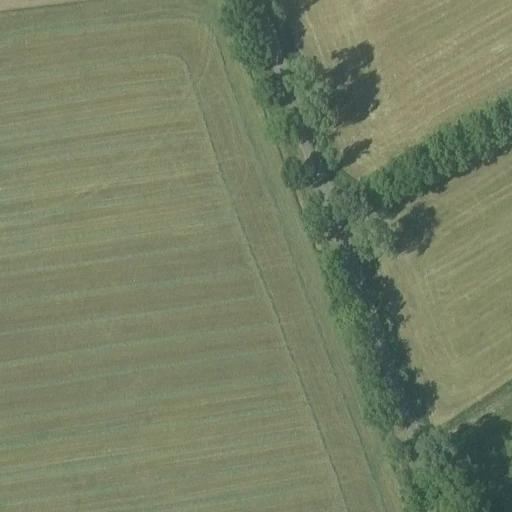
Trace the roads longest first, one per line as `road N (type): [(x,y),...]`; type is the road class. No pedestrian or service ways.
road 1 (unclassified): [(434,511),(247,0)]
road 2 (track): [(325,213),(511,109)]
